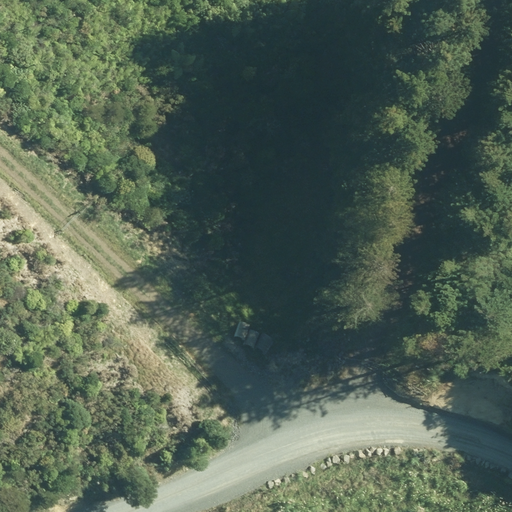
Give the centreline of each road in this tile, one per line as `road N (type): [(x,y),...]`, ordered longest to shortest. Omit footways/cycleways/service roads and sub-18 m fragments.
road 1 (track): [(311,456),(389,365),(458,251),(494,91),(497,0)]
road 2 (track): [(311,456),(211,344),(0,168)]
road 3 (unclassified): [(123,511),(311,456),(379,452),(446,461),(511,486)]
